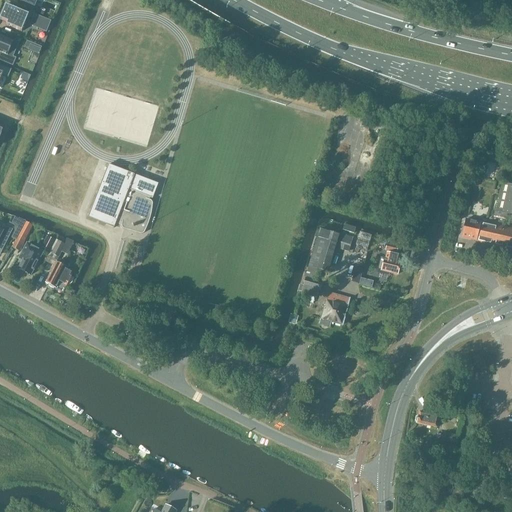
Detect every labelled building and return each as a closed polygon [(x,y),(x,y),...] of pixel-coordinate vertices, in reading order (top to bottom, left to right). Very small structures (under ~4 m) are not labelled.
[(29,15),(6,6),(0,18),(0,19),(7,23),(6,25),(22,32),(29,15)] [(34,14),(30,26),(46,33),(51,21),(34,14)] [(0,60),(12,65),(15,59),(12,57),(18,43),(0,35),(0,60)] [(0,82),(3,76),(9,79),(12,70),(0,65),(0,82)] [(88,218),(114,228),(116,224),(122,226),(122,228),(123,229),(141,234),(143,233),(145,230),(147,225),(149,218),(152,209),(152,203),(151,202),(150,201),(151,198),(153,199),(159,184),(134,174),(109,165),(88,218)] [(511,185),(501,183),(493,218),(510,221),(511,211),(511,185)] [(18,233),(23,223),(13,218),(10,223),(15,226),(15,232),(18,233)] [(480,223),(466,220),(462,238),(475,241),(475,242),(511,250),(511,229),(480,222),(480,223)] [(0,230),(0,255),(13,230),(3,225),(0,231),(0,230)] [(320,229),(314,247),(315,247),(302,294),(316,298),(318,290),(319,291),(321,283),(313,280),(314,277),(322,279),(336,234),(320,229)] [(19,252),(26,239),(25,238),(28,233),(22,230),(12,248),(19,252)] [(336,249),(348,252),(353,238),(341,234),(336,249)] [(49,251),(54,241),(47,237),(42,248),(49,251)] [(67,255),(70,248),(58,242),(57,242),(50,257),(57,261),(61,252),(67,255)] [(398,247),(389,245),(387,251),(396,253),(398,247)] [(39,262),(42,257),(31,251),(28,256),(27,256),(20,269),(31,275),(35,269),(37,270),(40,263),(39,262)] [(381,273),(388,275),(389,273),(397,275),(397,273),(399,272),(399,269),(398,268),(400,262),(399,262),(401,257),(387,253),(385,259),(384,259),(381,273)] [(46,284),(62,293),(64,292),(67,287),(73,274),(66,271),(67,269),(57,263),(46,284)] [(348,306),(350,299),(329,294),(325,307),(324,306),(320,320),(342,326),(348,306)] [(418,413),(417,417),(415,417),(414,421),(416,423),(435,428),(438,417),(418,413)] [(437,432),(436,438),(449,440),(450,434),(437,432)]
